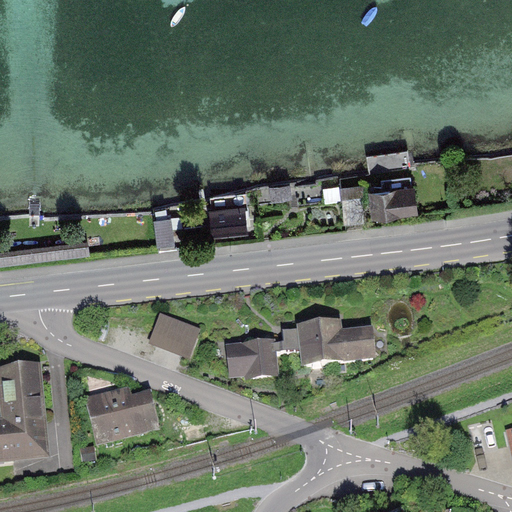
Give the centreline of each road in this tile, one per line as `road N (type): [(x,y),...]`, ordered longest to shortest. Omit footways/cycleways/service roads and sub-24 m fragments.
road 1 (primary): [(38,294),(511,234)]
road 2 (residential): [(339,459),(303,432),(67,344),(48,330),(38,294)]
road 3 (residential): [(511,498),(392,463),(339,459)]
